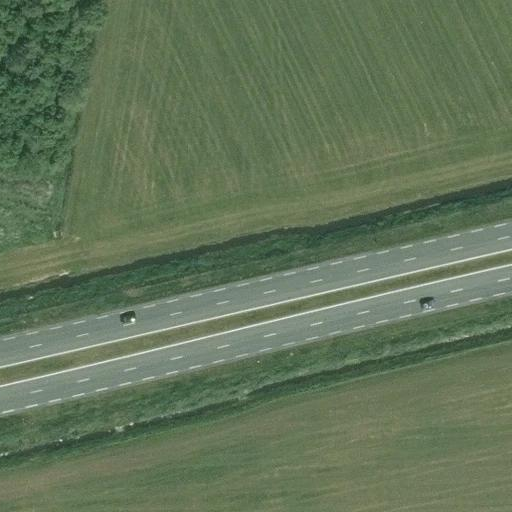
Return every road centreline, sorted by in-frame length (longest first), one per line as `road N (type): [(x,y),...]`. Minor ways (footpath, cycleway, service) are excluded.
road 1 (primary): [(0,399),(511,278)]
road 2 (primary): [(511,237),(0,354)]
